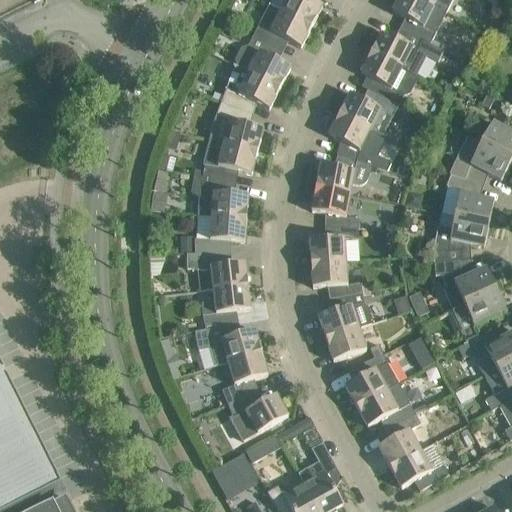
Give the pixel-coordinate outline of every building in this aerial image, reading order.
[(272,0),(268,7),(311,29),(322,8),(306,0),(272,0)] [(416,0),(399,0),(392,14),(412,24),(406,34),(421,42),(430,46),(435,36),(446,15),(416,0)] [(416,0),(446,15),(453,0),(416,0)] [(268,7),(253,38),(277,50),(282,41),(301,50),(311,29),(268,7)] [(511,20),(511,13),(511,8),(499,10),(501,19),(505,22),(511,20)] [(229,39),(233,32),(224,27),(221,35),(229,39)] [(382,34),(371,55),(402,71),(413,77),(415,78),(426,58),(438,64),(440,61),(443,53),(430,46),(421,42),(406,34),(401,44),(382,34)] [(232,65),(231,66),(237,69),(280,91),(291,70),(271,60),(277,50),(253,38),(247,48),(242,50),(236,62),(237,68),(232,65)] [(460,54),(457,60),(467,65),(473,55),(467,51),(460,54)] [(371,55),(360,76),(380,86),(375,96),(398,108),(403,97),(409,95),(415,83),(413,77),(402,71),(371,55)] [(225,91),(220,105),(244,114),(249,102),(269,112),(280,91),(237,69),(225,91)] [(350,96),(339,117),(379,138),(390,117),(392,119),(398,108),(375,96),(370,106),(350,96)] [(494,100),(487,96),(481,107),(489,111),(494,100)] [(215,117),(209,142),(223,146),(257,155),(263,132),(240,126),(244,114),(220,105),(215,117)] [(339,117),(328,138),(341,144),(337,157),(343,159),(370,168),(387,174),(392,163),(378,156),(386,141),(379,138),(339,117)] [(511,135),(492,125),(481,146),(511,162),(511,135)] [(454,165),(450,177),(477,186),(481,176),(482,174),(501,183),(511,162),(481,146),(468,139),(454,165)] [(193,178),(228,184),(230,172),(238,174),(251,178),(257,155),(223,146),(209,142),(203,166),(204,166),(203,174),(202,179),(194,178),(193,178)] [(410,153),(420,158),(421,158),(425,149),(419,146),(413,148),(410,153)] [(165,157),(161,172),(166,173),(170,159),(165,157)] [(320,167),(315,190),(350,197),(352,186),(353,186),(357,187),(358,187),(358,188),(359,188),(360,188),(361,188),(361,187),(362,187),(363,187),(364,187),(364,186),(365,186),(365,185),(366,185),(366,184),(367,184),(370,178),(370,177),(370,176),(370,175),(370,174),(370,173),(369,171),(370,168),(343,159),(340,171),(334,170),(320,167)] [(450,177),(446,188),(460,193),(454,219),(489,227),(494,203),(473,199),(474,196),(477,186),(450,177)] [(193,178),(190,194),(199,200),(198,218),(212,219),(246,221),(248,198),(226,196),(228,184),(193,178)] [(315,190),(311,214),(333,218),(332,230),(358,231),(359,221),(345,220),(350,197),(315,190)] [(164,207),(154,207),(154,215),(164,215),(164,207)] [(196,241),(194,241),(194,244),(194,255),(194,256),(223,256),(223,243),(231,244),(244,245),(246,221),(212,219),(198,218),(196,241)] [(437,229),(432,254),(433,266),(458,263),(462,263),(461,251),(463,245),(484,250),(489,227),(454,219),(451,232),(437,229)] [(332,241),(309,243),(311,266),(345,264),(344,241),(357,242),(358,231),(332,230),(332,241)] [(193,255),(193,244),(180,244),(180,255),(193,255)] [(194,256),(186,256),(186,268),(198,271),(200,294),(213,293),(248,289),(245,265),(231,267),(223,268),(223,256),(194,256)] [(458,263),(433,266),(435,278),(441,278),(446,288),(442,290),(451,312),(495,292),(486,270),(465,279),(458,263)] [(345,264),(311,266),(312,290),(347,288),(345,264)] [(350,287),(352,297),(362,295),(360,285),(350,287)] [(214,304),(201,306),(202,318),(205,332),(230,327),(228,315),(250,312),(248,289),(213,293),(214,304)] [(451,312),(449,313),(465,345),(479,339),(474,328),(505,314),(495,292),(451,312)] [(362,295),(352,297),(333,301),(337,313),(318,319),(325,342),(358,331),(371,326),(364,306),(362,295)] [(202,332),(195,334),(198,347),(199,353),(209,351),(214,369),(227,365),(261,355),(254,332),(241,336),(233,339),(230,327),(205,332),(202,332)] [(366,353),(358,331),(325,342),(333,364),(366,353)] [(465,345),(458,349),(464,360),(472,356),(483,378),(511,361),(511,334),(502,340),(497,343),(491,333),(479,339),(465,345)] [(370,351),(375,360),(383,357),(379,347),(370,351)] [(174,355),(165,358),(170,374),(179,371),(174,355)] [(234,387),(221,392),(227,406),(251,396),(246,384),(267,378),(261,355),(227,365),(234,387)] [(356,409),(398,386),(387,367),(388,366),(383,357),(375,360),(360,367),(364,378),(345,388),(356,409)] [(511,361),(483,378),(494,397),(484,402),(490,414),(499,409),(511,401),(511,361)] [(0,511),(16,511),(61,490),(7,382),(0,368),(0,511)] [(415,417),(398,386),(356,409),(367,430),(387,419),(392,429),(415,417)] [(455,396),(461,407),(476,398),(470,387),(455,396)] [(251,396),(227,406),(232,419),(230,420),(243,444),(257,436),(288,419),(276,397),(263,404),(256,408),(251,396)] [(511,401),(499,409),(510,429),(504,433),(510,443),(511,442),(511,401)] [(378,449),(390,470),(420,453),(409,433),(421,426),(416,418),(415,417),(392,429),(398,438),(378,449)] [(308,419),(277,437),(282,446),(314,429),(308,419)] [(318,465),(298,476),(303,484),(317,511),(338,511),(343,509),(334,492),(331,487),(342,481),(322,445),(311,452),(318,465)] [(432,447),(420,453),(390,470),(401,491),(420,480),(426,490),(449,477),(432,447)] [(254,449),(247,453),(253,464),(260,460),(254,449)] [(243,455),(233,460),(249,490),(259,485),(243,455)] [(267,494),(276,511),(284,511),(289,510),(290,511),(317,511),(303,484),(282,496),(278,488),(267,494)] [(72,511),(66,501),(42,511),(72,511)]
